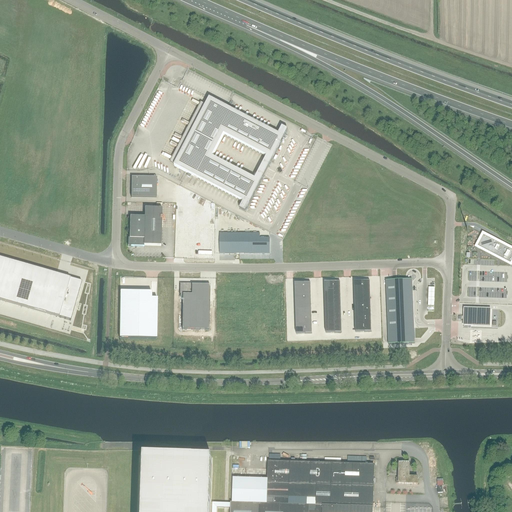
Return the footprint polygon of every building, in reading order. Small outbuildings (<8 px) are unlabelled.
[(88,37),(83,34),(84,31),(73,25),(71,28),(69,27),(66,33),(68,34),(64,43),(75,49),(80,40),(85,43),(88,37)] [(287,130),(282,127),(278,135),(209,99),(174,166),(188,173),(243,202),(240,209),(245,212),(287,130)] [(157,178),(131,178),(131,198),(156,198),(157,178)] [(129,239),(128,239),(128,247),(129,247),(144,247),(144,246),(161,247),(162,209),(145,209),(144,218),(130,217),(129,239)] [(270,254),(270,239),(260,239),(260,234),(220,234),(220,254),(270,254)] [(511,248),(511,249),(502,245),(503,244),(492,238),(492,239),(484,235),(478,247),(511,265),(511,264),(511,248)] [(0,259),(0,300),(71,321),(82,282),(0,259)] [(393,281),(386,281),(388,341),(388,345),(414,344),(414,340),(412,290),(413,290),(413,287),(412,287),(412,280),(408,280),(393,281)] [(340,282),(324,283),(326,333),(341,333),(340,282)] [(371,332),(370,282),(354,282),(356,333),(371,332)] [(295,284),(296,334),(312,334),(310,283),(295,284)] [(180,284),(180,295),(183,295),(182,330),(209,330),(210,286),(192,285),(192,284),(180,284)] [(157,340),(157,299),(151,299),(151,293),(120,293),(119,339),(123,339),(157,340)] [(503,328),(503,310),(495,310),(495,328),(503,328)] [(490,311),(463,311),(463,328),(489,328),(490,311)] [(216,511),(217,508),(224,508),(227,508),(230,508),(231,504),(228,503),(224,503),(212,503),(212,511),(210,511),(212,459),(139,456),(137,511),(216,511)] [(268,480),(233,479),(232,504),(231,504),(230,508),(230,511),(372,511),(373,507),(373,491),(373,483),(374,465),(365,465),(360,465),(342,465),(324,464),(320,464),(289,463),(268,462),(268,480)] [(398,478),(396,478),(396,484),(417,484),(418,477),(409,477),(410,464),(399,463),(398,478)]
